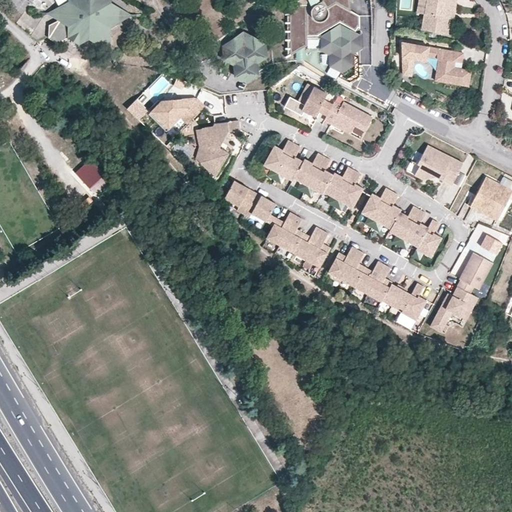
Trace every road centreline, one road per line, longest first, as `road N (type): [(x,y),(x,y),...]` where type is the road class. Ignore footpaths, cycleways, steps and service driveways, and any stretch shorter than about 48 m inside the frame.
road 1 (residential): [(377,173),(269,126),(247,167),(291,199),(428,276),(448,262),(461,233),(435,208)]
road 2 (track): [(0,11),(42,54),(11,92),(61,164)]
road 3 (trunk): [(89,511),(0,370)]
road 4 (residential): [(485,0),(496,41),(481,146)]
road 5 (trunk): [(71,511),(0,389)]
road 6 (residential): [(380,0),(378,74),(385,94),(411,110)]
